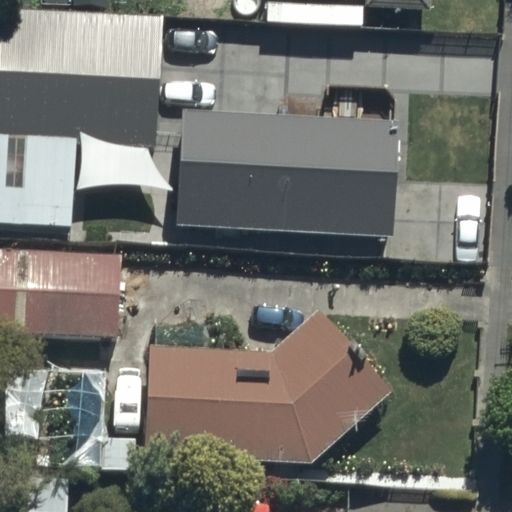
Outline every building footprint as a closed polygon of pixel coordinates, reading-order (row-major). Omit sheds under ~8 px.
[(432,28),(432,0),(290,0),(340,2),(340,14),(367,15),(367,25),(432,28)] [(0,244),(71,247),(75,161),(157,163),(162,31),(2,25),(0,78),(0,244)] [(398,140),(190,126),(183,241),(391,254),(398,140)] [(490,225),(455,225),(455,277),(490,277),(490,225)] [(119,269),(27,265),(24,346),(115,350),(119,269)] [(392,410),(320,332),(269,370),(152,366),(145,474),(316,480),(392,410)] [(107,388),(37,386),(35,476),(136,478),(136,451),(105,451),(107,388)] [(65,511),(66,489),(6,487),(5,511),(65,511)]
